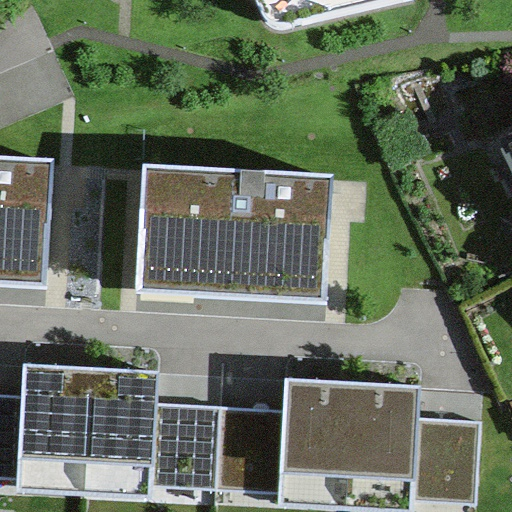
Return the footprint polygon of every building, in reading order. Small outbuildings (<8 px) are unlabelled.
[(246,0),(269,47),(413,14),(409,0),(246,0)] [(53,184),(0,180),(0,306),(45,309),(53,184)] [(330,201),(145,193),(140,316),(325,324),(330,201)] [(25,405),(0,403),(0,484),(19,486),(18,503),(152,511),(154,491),(214,495),(219,414),(158,410),(159,392),(26,383),(25,405)] [(288,418),(219,414),(214,495),(282,500),(280,511),(412,511),(413,507),(474,511),(479,429),(419,425),(420,408),(289,400),(288,418)]
